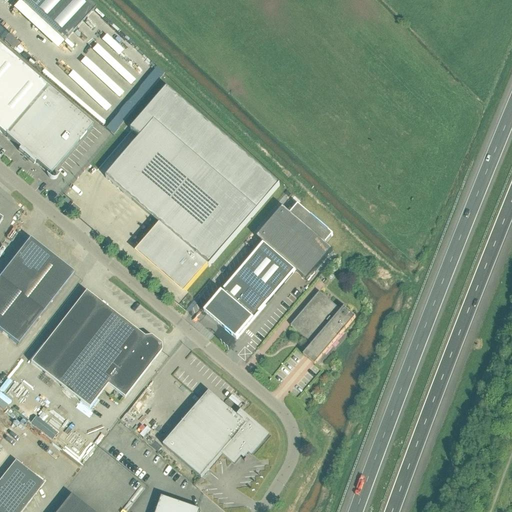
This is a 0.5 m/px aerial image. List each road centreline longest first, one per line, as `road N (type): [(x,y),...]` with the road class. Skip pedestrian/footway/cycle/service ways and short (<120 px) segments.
road 1 (unclassified): [(262,511),(293,453),(280,412),(0,169)]
road 2 (motorway): [(511,110),(355,511)]
road 3 (motorway): [(396,511),(511,209)]
